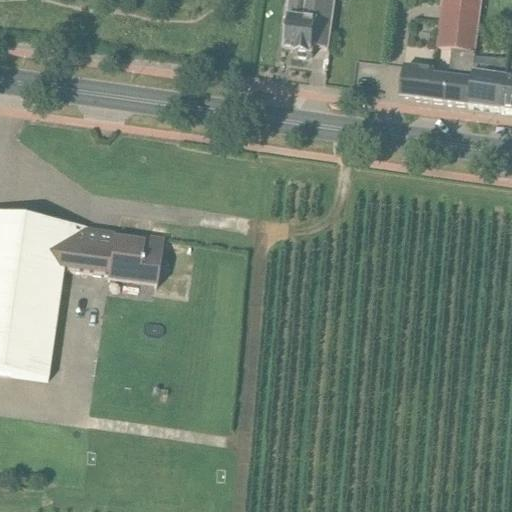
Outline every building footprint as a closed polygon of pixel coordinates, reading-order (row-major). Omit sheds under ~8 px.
[(309,58),(312,59),(316,28),(334,30),(338,4),(320,1),(319,11),(305,9),(306,0),(290,0),(285,53),(297,56),(298,60),(306,61),(309,58)] [(444,0),(438,50),(452,52),(475,56),(482,0),(444,0)] [(511,116),(511,46),(510,46),(508,63),(506,63),(500,115),(511,116)] [(475,60),(475,56),(452,52),(448,81),(444,107),(469,110),(475,60)] [(500,115),(506,63),(475,60),(469,110),(500,115)] [(405,75),(401,102),(444,107),(448,81),(445,81),(405,75)] [(0,378),(48,385),(63,275),(80,278),(85,239),(86,232),(0,220),(0,378)] [(156,292),(160,263),(162,243),(129,238),(128,243),(113,241),(113,242),(85,239),(80,278),(106,281),(106,286),(156,292)]
